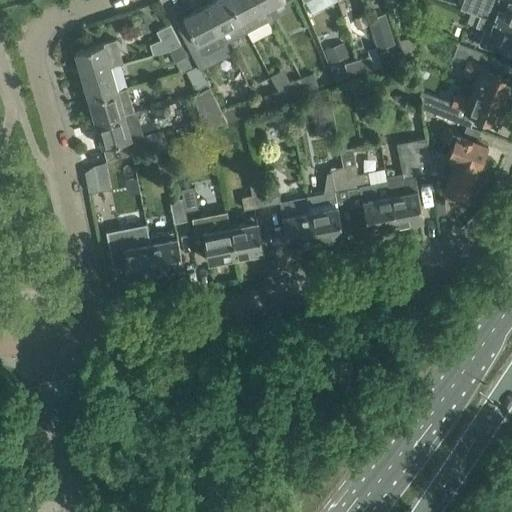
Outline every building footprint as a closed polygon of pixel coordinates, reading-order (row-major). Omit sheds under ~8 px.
[(230,0),(215,0),(205,5),(225,43),(246,31),(230,0)] [(258,0),(230,0),(246,31),(268,20),(258,0)] [(280,0),(258,0),(268,20),(269,20),(263,9),(280,0)] [(511,0),(484,0),(479,13),(481,14),(511,25),(511,0)] [(271,18),(291,9),(288,2),(268,11),(271,18)] [(205,5),(183,17),(197,43),(203,54),(225,43),(205,5)] [(471,11),(467,21),(477,25),(484,28),(478,44),(492,50),(494,45),(504,48),(511,51),(511,25),(481,14),(471,11)] [(377,16),(366,19),(377,50),(388,46),(377,16)] [(180,43),(179,41),(170,24),(156,31),(160,39),(149,44),(152,54),(168,49),(180,43)] [(111,67),(120,64),(123,63),(116,39),(75,51),(82,75),(111,67)] [(324,49),(329,63),(349,56),(344,42),(324,49)] [(180,43),(168,49),(174,61),(186,55),(180,43)] [(511,90),(511,76),(476,63),(481,51),(457,43),(452,57),(467,63),(465,70),(480,76),(475,88),(508,101),(511,90)] [(401,66),(396,52),(390,54),(388,49),(377,52),(384,71),(401,66)] [(411,62),(407,49),(396,52),(401,66),(411,62)] [(348,75),(374,67),(370,55),(344,62),(348,75)] [(193,68),(186,71),(196,93),(209,86),(198,65),(196,66),(193,68)] [(117,90),(111,67),(82,75),(88,98),(117,90)] [(305,90),(302,78),(302,77),(290,81),(283,68),(270,75),(284,102),(283,97),(305,90)] [(305,90),(318,86),(313,73),(302,77),(302,78),(305,90)] [(284,102),(270,75),(277,90),(253,98),(260,110),(285,103),(284,102)] [(209,86),(196,93),(193,95),(203,129),(227,121),(209,86)] [(117,90),(88,98),(95,121),(133,110),(127,87),(117,90)] [(422,106),(455,119),(459,108),(499,124),(508,101),(475,88),(471,99),(455,93),(452,101),(420,89),(422,106)] [(260,110),(253,98),(240,102),(243,115),(260,110)] [(136,110),(133,110),(95,121),(98,132),(95,136),(97,144),(102,145),(102,146),(114,142),(118,157),(147,147),(136,110)] [(447,154),(428,147),(428,148),(478,167),(479,168),(488,145),(476,140),(480,131),(465,126),(462,135),(445,128),(441,137),(452,142),(447,154)] [(428,148),(428,147),(426,136),(396,142),(402,172),(386,175),(396,224),(398,226),(411,224),(411,221),(423,219),(414,175),(431,172),(432,172),(428,148)] [(359,186),(364,210),(368,230),(381,227),(382,229),(393,227),(393,225),(396,224),(386,175),(387,179),(370,183),(368,171),(357,173),(352,146),(340,149),(347,188),(359,186)] [(466,197),(478,167),(428,148),(432,172),(440,173),(448,176),(444,188),(466,197)] [(343,235),(339,215),(334,191),(347,188),(340,149),(339,149),(342,165),(329,168),(330,171),(326,172),(323,191),(307,195),(315,240),(343,235)] [(105,161),(93,165),(98,190),(111,188),(105,161)] [(93,165),(83,172),(88,192),(98,190),(93,165)] [(262,181),(267,204),(279,202),(279,201),(280,201),(275,178),(262,181)] [(267,204),(262,181),(249,184),(251,194),(241,196),(244,209),(267,204)] [(194,185),(180,188),(182,197),(184,210),(198,207),(196,194),(194,185)] [(307,195),(306,195),(306,196),(280,201),(279,201),(279,202),(288,246),(300,243),(302,246),(314,243),(315,240),(307,195)] [(182,197),(169,200),(173,223),(186,220),(184,210),(182,197)] [(208,216),(192,220),(195,235),(203,233),(204,242),(208,261),(235,256),(229,226),(227,213),(208,216)] [(263,251),(259,231),(256,214),(244,217),(245,223),(229,226),(235,256),(239,255),(240,257),(250,255),(250,253),(263,251)] [(146,223),(106,231),(113,268),(126,265),(128,277),(140,275),(142,277),(153,275),(154,272),(155,272),(148,235),(146,223)] [(176,230),(148,235),(155,272),(157,271),(158,274),(170,272),(171,269),(183,266),(179,247),(177,236),(176,230)]
